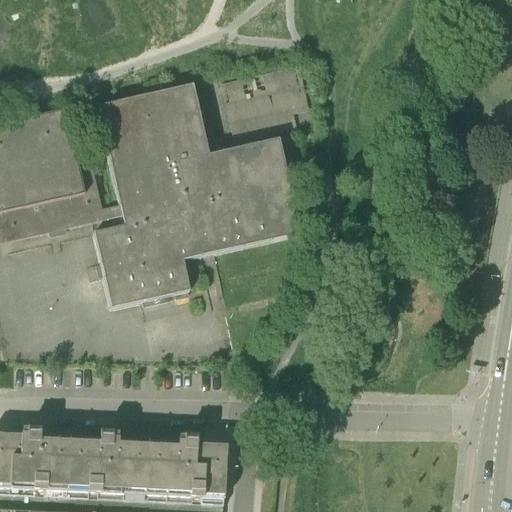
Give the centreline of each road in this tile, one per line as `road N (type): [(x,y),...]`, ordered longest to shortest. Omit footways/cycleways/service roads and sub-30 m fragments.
road 1 (residential): [(498,415),(247,410)]
road 2 (residential): [(247,410),(0,408)]
